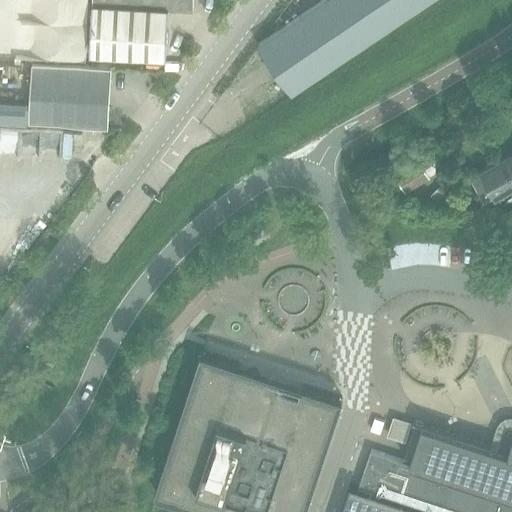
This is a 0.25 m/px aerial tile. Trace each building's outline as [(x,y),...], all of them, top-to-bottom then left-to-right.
[(193,9),(193,0),(92,0),(90,53),(166,56),(168,8),(193,9)] [(322,0),(258,43),(292,93),(428,0),(322,0)] [(0,99),(0,125),(29,127),(29,122),(30,122),(108,126),(108,113),(111,68),(33,64),(31,101),(0,99)] [(511,151),(503,156),(511,171),(511,151)] [(496,195),(511,186),(511,171),(503,156),(481,169),(496,195)] [(422,163),(397,177),(405,191),(430,178),(422,163)] [(271,283),(279,305),(299,297),(292,276),(271,283)] [(303,511),(342,396),(202,350),(156,490),(221,511),(303,511)] [(402,428),(407,409),(369,399),(364,418),(402,428)] [(350,484),(340,511),(511,511),(511,423),(510,423),(509,424),(508,424),(507,424),(506,425),(505,426),(505,427),(504,427),(504,428),(504,429),(498,448),(423,423),(415,447),(418,449),(414,463),(401,459),(371,449),(358,486),(350,484)]
